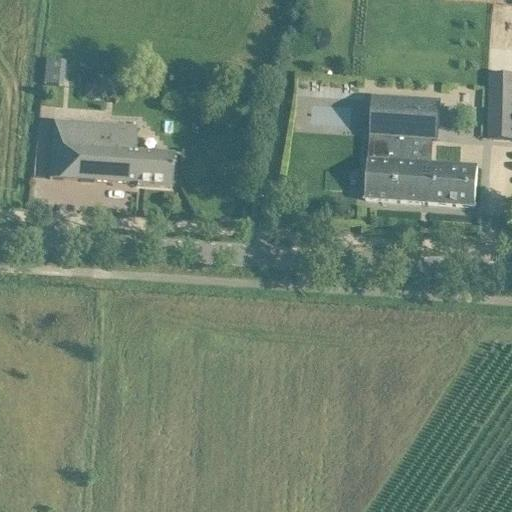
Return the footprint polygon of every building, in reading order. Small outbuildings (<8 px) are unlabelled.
[(359,0),(360,17),(385,17),(385,0),(359,0)] [(65,90),(102,94),(106,56),(89,54),(87,74),(67,72),(65,90)] [(45,62),(44,74),(64,76),(65,64),(45,62)] [(408,139),(412,88),(373,86),(365,202),(415,205),(417,172),(405,171),(407,139),(408,139)] [(442,90),(412,88),(408,139),(407,139),(405,171),(417,172),(415,205),(475,209),(477,172),(436,169),(442,90)] [(511,90),(490,90),(490,128),(511,128),(511,90)] [(53,123),(49,180),(136,186),(136,187),(170,189),(173,157),(133,154),(135,129),(53,123)]
